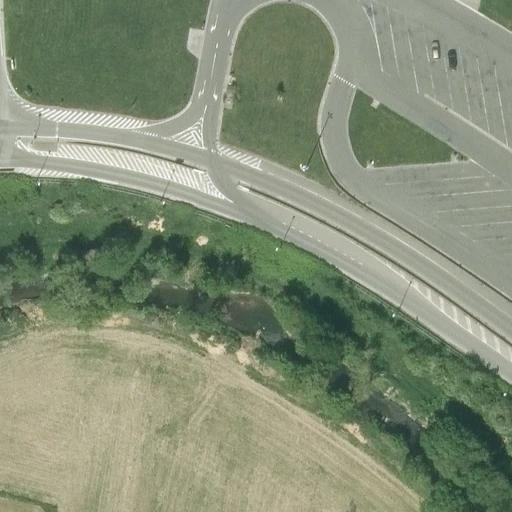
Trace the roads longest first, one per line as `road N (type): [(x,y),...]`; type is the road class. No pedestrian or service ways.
road 1 (motorway): [(0,161),(150,182),(267,223),(358,271),(511,376)]
road 2 (motorway): [(511,323),(392,243),(267,181),(134,139),(0,125)]
